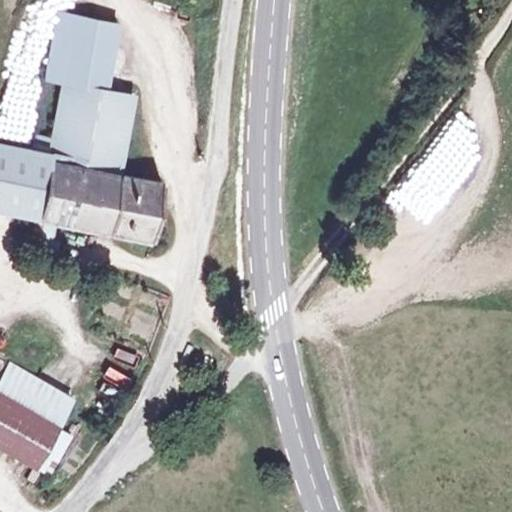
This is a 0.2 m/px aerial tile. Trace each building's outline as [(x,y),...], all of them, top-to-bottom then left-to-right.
[(64,83),(106,90),(118,23),(58,12),(45,78),(64,83)] [(162,182),(117,174),(132,95),(106,90),(64,83),(53,140),(37,137),(35,150),(0,143),(0,210),(38,218),(32,248),(40,249),(39,254),(48,256),(54,221),(151,239),(162,182)] [(368,218),(409,251),(481,160),(440,127),(368,218)] [(221,247),(213,245),(210,259),(218,260),(221,247)] [(109,351),(106,363),(127,368),(130,356),(109,351)] [(56,426),(71,399),(10,364),(0,381),(0,446),(33,465),(56,426)] [(46,473),(71,436),(56,426),(33,465),(46,473)]
